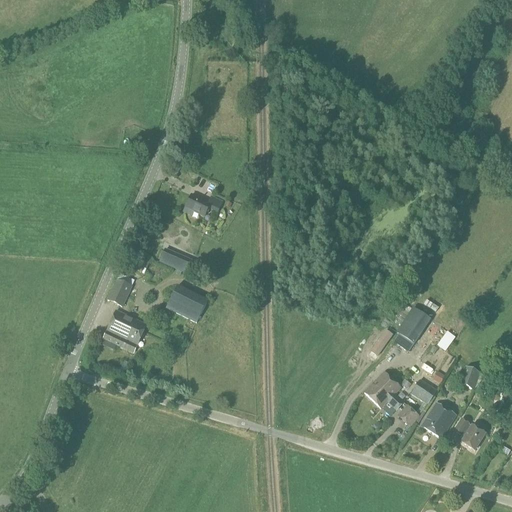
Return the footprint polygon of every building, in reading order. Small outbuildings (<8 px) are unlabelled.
[(190,196),(183,213),(192,216),(193,213),(204,217),(208,209),(217,212),(221,202),(210,198),(208,204),(190,196)] [(164,251),(159,263),(187,274),(192,262),(164,251)] [(144,275),(150,262),(134,256),(128,268),(144,275)] [(122,308),(134,282),(119,275),(107,302),(122,308)] [(165,310),(196,324),(206,302),(176,288),(165,310)] [(430,321),(413,310),(397,334),(414,345),(430,321)] [(116,313),(103,341),(132,355),(146,328),(116,313)] [(384,328),(370,349),(377,354),(391,333),(384,328)] [(465,369),(459,385),(473,392),(479,375),(465,369)] [(432,381),(439,385),(444,377),(436,372),(432,381)] [(383,374),(372,386),(375,389),(374,391),(381,398),(383,396),(388,401),(394,396),(400,390),(383,374)] [(419,382),(410,396),(427,406),(436,392),(419,382)] [(394,396),(388,401),(383,396),(381,398),(374,391),(375,389),(372,386),(364,394),(380,410),(387,404),(395,412),(403,404),(394,396)] [(436,405),(421,428),(440,441),(455,417),(436,405)] [(396,417),(409,429),(419,418),(406,406),(396,417)] [(461,420),(454,432),(461,437),(461,436),(464,438),(461,444),(474,452),(484,435),(471,427),(468,425),(461,420)] [(500,442),(505,431),(497,427),(492,438),(496,440),(500,442)]
